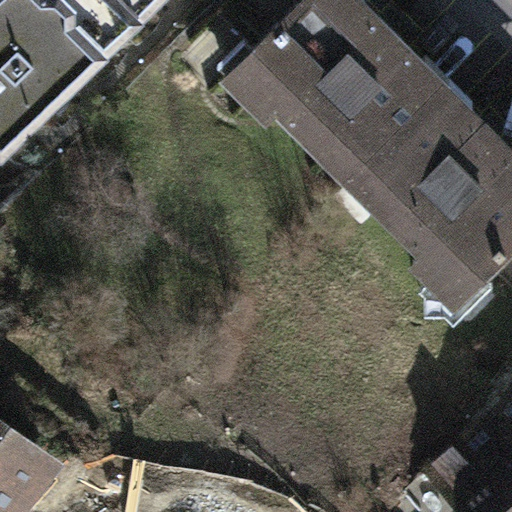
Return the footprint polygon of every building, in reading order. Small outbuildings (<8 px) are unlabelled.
[(0,0),(0,161),(166,0),(0,0)] [(461,88),(374,0),(297,0),(224,72),(349,199),(461,88)] [(511,287),(511,139),(461,88),(349,199),(474,325),(511,287)] [(0,511),(10,511),(67,430),(0,384),(0,511)] [(443,511),(511,511),(511,403),(423,492),(443,511)]
